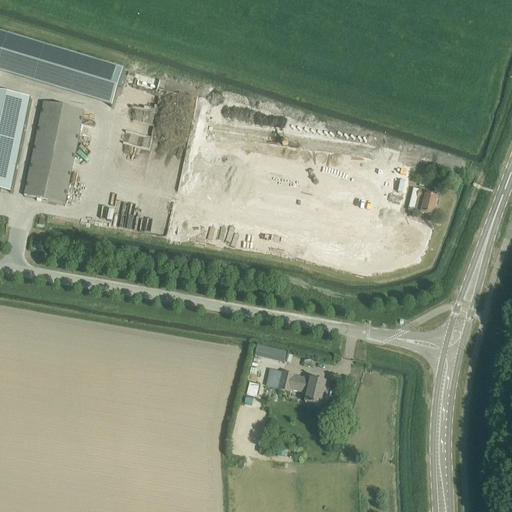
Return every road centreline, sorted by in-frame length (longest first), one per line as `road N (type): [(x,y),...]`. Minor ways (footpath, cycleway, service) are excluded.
road 1 (unclassified): [(0,268),(451,348)]
road 2 (secondary): [(451,348),(511,171)]
road 3 (secondary): [(443,511),(441,424),(451,348)]
